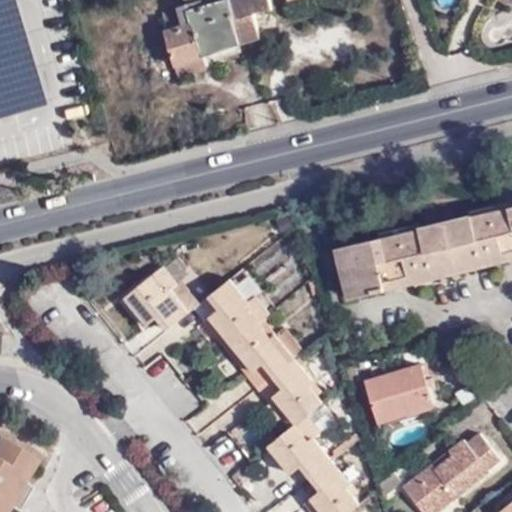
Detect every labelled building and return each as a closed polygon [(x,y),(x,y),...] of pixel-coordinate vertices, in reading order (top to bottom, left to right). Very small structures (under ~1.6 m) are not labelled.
[(167,29),(163,31),(174,64),(201,55),(259,37),(253,14),(271,8),(268,0),(182,0),(185,6),(162,13),(167,29)] [(201,55),(174,64),(177,76),(205,67),(201,55)] [(511,206),(511,207),(511,208),(495,214),(494,213),(388,239),(387,236),(347,246),(358,298),(398,289),(398,286),(511,258),(511,206)] [(266,280),(255,266),(249,270),(260,285),(266,280)] [(157,317),(168,330),(202,303),(182,280),(177,283),(164,267),(126,298),(148,325),(157,317)] [(220,308),(211,316),(233,344),(259,323),(265,319),(270,314),(257,298),(252,301),(232,279),(211,297),(220,308)] [(233,344),(211,316),(205,321),(227,349),(233,344)] [(277,335),(265,319),(259,323),(272,340),(277,335)] [(259,323),(233,344),(255,371),(264,363),(274,376),(296,359),(277,335),(272,340),(259,323)] [(233,344),(227,349),(248,376),(255,371),(233,344)] [(296,359),(274,376),(284,388),(275,396),(297,424),(322,404),(324,403),(318,394),(311,384),(314,382),(296,359)] [(423,363),(367,380),(379,419),(435,403),(423,363)] [(322,391),(314,382),(311,384),(318,394),(322,391)] [(297,424),(275,396),(268,401),(290,429),(297,424)] [(297,424),(290,429),(269,446),(291,473),(302,466),(312,479),(334,461),(329,455),(315,438),(335,422),(322,404),(297,424)] [(383,432),(382,424),(372,427),(374,435),(383,432)] [(329,455),(334,461),(358,441),(356,433),(329,455)] [(438,472),(433,466),(405,487),(424,511),(440,511),(491,472),(490,470),(502,460),(481,434),(470,443),(467,439),(453,450),(457,456),(438,472)] [(0,490),(3,486),(22,498),(30,486),(22,481),(36,459),(0,436),(0,511),(3,511),(8,505),(0,500),(0,490)] [(453,450),(433,466),(438,472),(457,456),(453,450)] [(334,461),(312,479),(322,491),(312,498),(323,511),(351,511),(360,505),(347,489),(352,484),(334,461)] [(394,473),(379,485),(383,497),(401,483),(394,473)] [(15,510),(22,498),(3,486),(0,490),(0,500),(8,505),(15,510)] [(323,511),(312,498),(306,503),(312,511),(323,511)]
